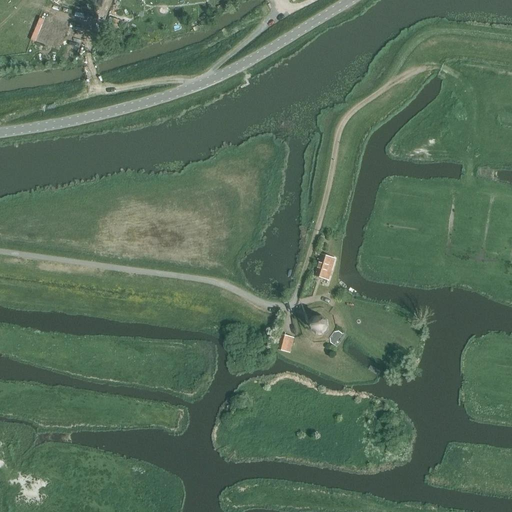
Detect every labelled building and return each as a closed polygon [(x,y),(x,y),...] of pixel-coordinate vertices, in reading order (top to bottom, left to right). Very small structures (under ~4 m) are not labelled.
[(313,275),(327,280),(335,259),(320,254),(313,275)] [(309,330),(316,335),(323,334),(328,328),(327,320),(321,315),(313,316),(308,323),(309,330)] [(339,330),(335,332),(330,338),(331,342),(334,345),(343,333),(339,330)] [(295,339),(293,338),(281,335),(277,350),(291,354),(295,339)] [(381,372),(370,366),(367,370),(378,377),(381,372)]
